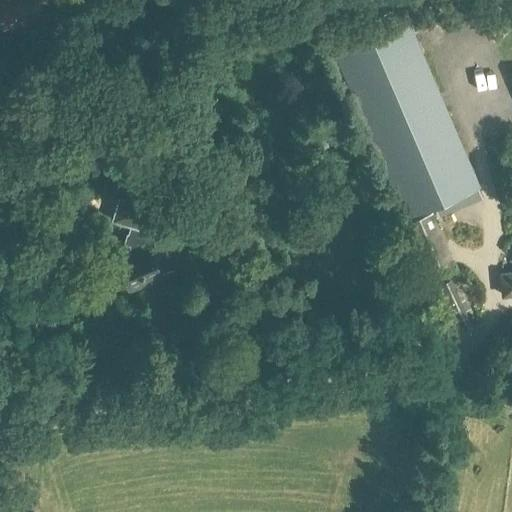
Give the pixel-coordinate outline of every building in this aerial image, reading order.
[(47,0),(0,0),(0,18),(4,29),(42,15),(39,6),(48,2),(47,0)] [(160,0),(93,0),(105,31),(164,9),(160,0)] [(187,0),(172,6),(180,26),(203,17),(196,0),(187,0)] [(445,0),(449,19),(459,17),(456,0),(445,0)] [(459,6),(463,24),(474,21),(470,4),(459,6)] [(319,128),(283,136),(287,159),(322,151),(319,128)] [(129,246),(130,248),(115,255),(130,288),(172,270),(180,267),(164,231),(155,234),(155,232),(151,231),(158,207),(118,194),(90,186),(83,211),(130,225),(128,233),(126,232),(123,242),(129,244),(129,246)] [(173,211),(179,229),(200,219),(194,202),(173,210),(173,211)] [(407,222),(415,239),(439,228),(431,211),(407,222)] [(511,268),(500,270),(503,294),(511,293),(511,268)] [(453,331),(459,329),(472,323),(452,277),(433,285),(453,331)]
